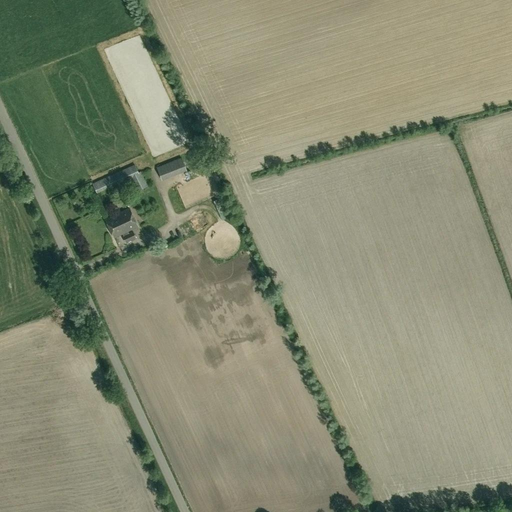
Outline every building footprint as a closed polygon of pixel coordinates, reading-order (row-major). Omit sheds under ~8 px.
[(181,158),(156,167),(161,180),(186,171),(181,158)] [(134,164),(92,184),(97,194),(132,177),(139,190),(147,186),(141,172),(138,173),(134,164)] [(234,214),(225,195),(213,201),(222,219),(234,214)] [(129,208),(109,218),(105,219),(114,238),(122,234),(128,231),(137,227),(129,208)] [(122,234),(123,236),(122,236),(125,243),(136,238),(133,231),(129,233),(128,231),(122,234)]
